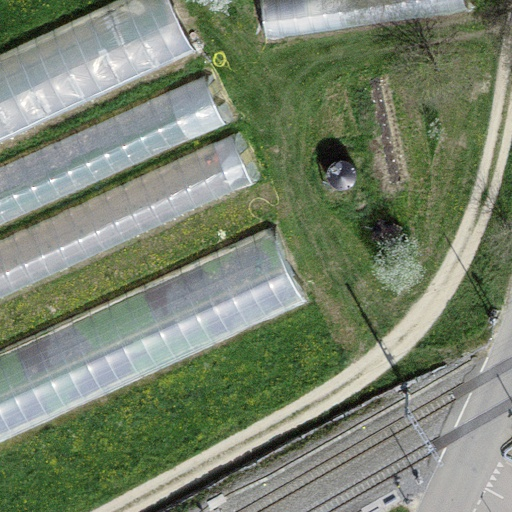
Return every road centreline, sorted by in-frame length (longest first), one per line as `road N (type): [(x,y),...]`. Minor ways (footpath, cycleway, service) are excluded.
road 1 (track): [(511,74),(486,188),(442,289),(409,334),(359,372),(113,511)]
road 2 (unclassified): [(511,355),(467,478)]
